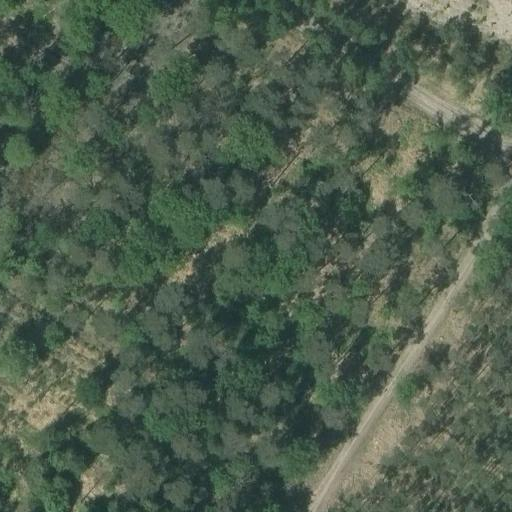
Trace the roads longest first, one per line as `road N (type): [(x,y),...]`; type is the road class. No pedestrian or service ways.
road 1 (track): [(309,511),(511,201)]
road 2 (track): [(511,154),(269,0)]
